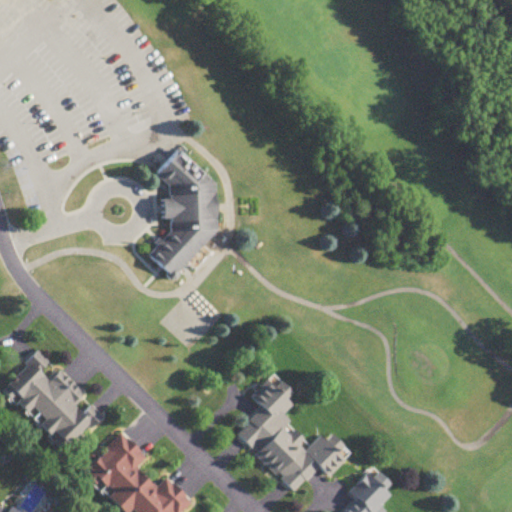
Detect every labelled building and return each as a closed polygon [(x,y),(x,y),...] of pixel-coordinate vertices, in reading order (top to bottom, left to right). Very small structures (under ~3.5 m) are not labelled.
[(214,187),(176,151),(153,176),(166,189),(167,201),(160,202),(161,223),(168,223),(168,233),(153,248),(153,250),(146,258),(171,281),(215,235),(214,187)] [(0,390),(63,453),(101,415),(53,368),(52,369),(37,353),(0,390)] [(235,434),(289,495),(317,471),(324,478),(349,456),(334,439),(328,445),(320,436),(308,447),(280,416),(292,406),(285,399),(291,394),(273,374),(247,397),(260,412),(235,434)] [(166,478),(153,489),(136,468),(144,461),(123,435),(84,468),(120,511),(181,511),(189,506),(166,478)] [(384,511),(378,505),(390,496),(384,489),(388,485),(374,468),(346,491),(356,502),(343,511),(384,511)]
